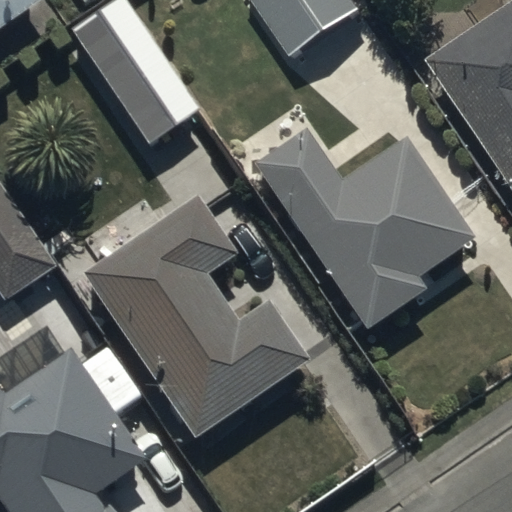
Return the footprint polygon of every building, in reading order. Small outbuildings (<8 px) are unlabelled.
[(0,0),(0,31),(43,0),(0,0)] [(205,117),(124,0),(119,0),(67,37),(149,155),(205,117)] [(368,10),(360,0),(257,0),(299,59),(368,10)] [(511,12),(436,63),(511,177),(511,12)] [(310,136),(256,170),(367,344),(425,307),(412,287),(475,247),(410,144),(343,187),(310,136)] [(0,186),(0,302),(4,308),(57,273),(0,186)] [(236,262),(199,207),(85,283),(194,447),(314,367),(276,310),(241,334),(206,283),(236,262)] [(0,385),(0,500),(8,511),(118,511),(104,490),(147,462),(70,349),(5,393),(0,385)]
